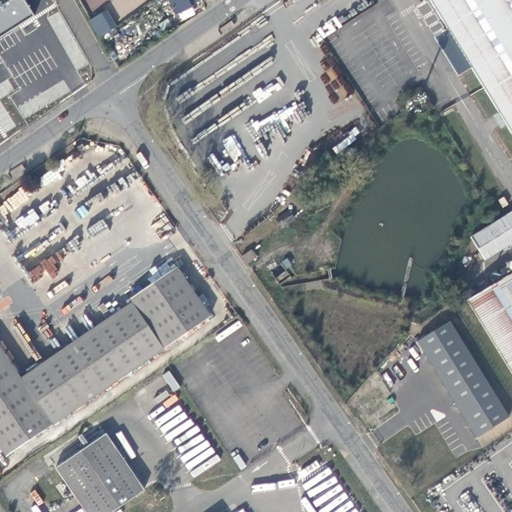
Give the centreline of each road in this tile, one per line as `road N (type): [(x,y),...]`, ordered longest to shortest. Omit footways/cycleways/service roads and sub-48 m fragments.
road 1 (residential): [(108,90),(403,511)]
road 2 (secondary): [(236,0),(108,90)]
road 3 (secondary): [(108,90),(0,166)]
